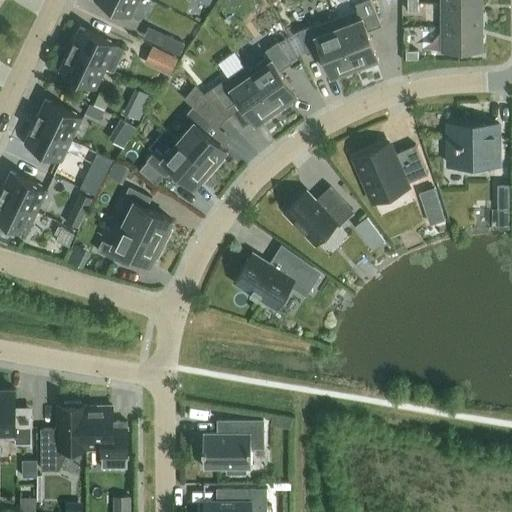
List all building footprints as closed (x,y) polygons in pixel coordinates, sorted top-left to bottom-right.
[(93,0),(130,18),(138,0),(93,0)] [(335,17),(356,70),(371,64),(369,61),(378,57),(367,31),(381,26),(371,0),(364,0),(355,4),(357,9),(335,17)] [(441,3),(441,28),(481,28),(481,25),(484,25),(484,12),(481,12),(481,3),(441,3)] [(356,70),(335,17),(314,26),(313,25),(298,30),(307,54),(321,49),(331,75),(339,72),(341,76),(356,70)] [(107,67),(114,71),(125,48),(81,27),(70,50),(107,67)] [(482,52),(481,28),(441,28),(441,52),(467,52),(467,54),(480,54),(480,52),(482,52)] [(185,43),(165,34),(160,45),(179,54),(185,43)] [(246,65),(278,112),(291,102),(289,99),(296,94),(280,71),(292,62),(278,42),(266,50),(269,55),(249,69),(247,65),(246,65)] [(152,46),(144,64),(169,75),(177,58),(152,46)] [(59,72),(96,90),(107,67),(70,50),(59,72)] [(418,59),(418,50),(405,51),(406,59),(418,59)] [(278,112),(246,65),(226,79),(225,78),(212,87),(227,108),(239,99),(256,123),(263,118),(265,121),(278,112)] [(135,87),(123,113),(139,120),(151,95),(135,87)] [(35,122),(72,139),(83,117),(46,99),(35,122)] [(89,104),(85,114),(99,120),(103,110),(92,105),(89,104)] [(226,161),(223,158),(229,152),(208,133),(215,124),(196,107),(188,116),(197,124),(181,142),(216,173),(226,161)] [(122,120),(114,138),(126,143),(135,125),(122,120)] [(25,144),(61,162),(72,139),(35,122),(25,144)] [(499,164),(499,124),(447,124),(447,164),(499,164)] [(197,189),(203,182),(206,185),(216,173),(181,142),(164,161),(156,154),(148,163),(149,164),(142,173),(158,187),(166,179),(167,180),(175,171),(197,189)] [(394,153),(389,142),(354,157),(373,201),(408,186),(406,183),(428,174),(415,144),(394,153)] [(1,194),(37,211),(48,189),(11,171),(1,194)] [(497,184),(498,208),(509,208),(509,183),(497,184)] [(354,211),(330,186),(315,200),(306,190),(284,211),(315,244),(336,224),(338,226),(354,211)] [(175,231),(171,229),(175,221),(150,209),(155,198),(132,187),(127,197),(137,202),(126,224),(168,245),(175,231)] [(420,192),(424,204),(438,199),(434,187),(420,192)] [(92,198),(80,192),(66,222),(78,228),(92,198)] [(0,195),(0,221),(27,234),(37,211),(1,194),(0,195)] [(369,246),(381,240),(370,216),(358,222),(369,246)] [(153,266),(157,258),(161,260),(168,245),(126,224),(115,247),(105,242),(100,252),(122,264),(128,253),(153,266)] [(289,287),(303,296),(318,273),(288,251),(284,258),(277,268),(253,252),(233,282),(275,309),(289,287)] [(15,389),(0,388),(0,439),(16,439),(16,427),(33,427),(33,412),(16,413),(15,389)] [(59,428),(41,428),(42,469),(59,469),(70,448),(86,448),(86,405),(81,405),(81,401),(64,401),(64,405),(59,405),(59,428)] [(112,405),(86,405),(86,448),(102,448),(102,457),(127,456),(127,421),(112,421),(112,405)] [(245,467),(251,467),(251,447),(263,447),(263,420),(218,420),(218,433),(203,433),(203,467),(227,467),(227,473),(245,473),(245,467)] [(22,473),(36,473),(37,458),(22,458),(22,473)] [(267,511),(267,506),(271,506),(271,505),(267,505),(267,487),(216,487),(216,488),(220,488),(220,505),(200,505),(200,506),(204,506),(203,511),(267,511)] [(130,511),(130,496),(113,496),(113,511),(130,511)] [(82,511),(82,501),(65,501),(65,511),(82,511)]
